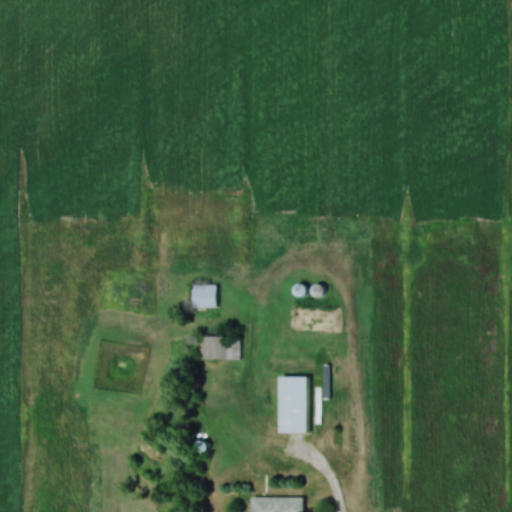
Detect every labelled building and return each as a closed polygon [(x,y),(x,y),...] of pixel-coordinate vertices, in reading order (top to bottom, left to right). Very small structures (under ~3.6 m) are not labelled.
[(311,297),(312,286),(299,285),(298,297),(311,297)] [(197,286),(197,308),(221,308),(221,286),(197,286)] [(318,296),(326,296),(326,287),(318,287),(318,296)] [(243,338),(202,338),(202,362),(243,362),(243,338)] [(315,378),(284,378),(284,435),(315,435),(315,378)]
